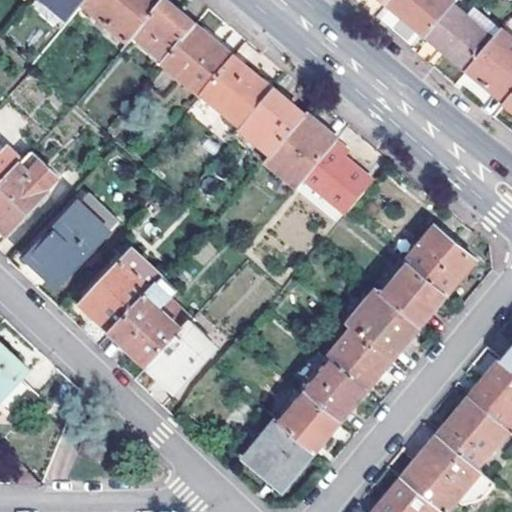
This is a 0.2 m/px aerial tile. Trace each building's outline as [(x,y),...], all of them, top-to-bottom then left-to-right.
[(85,6),(130,45),(137,37),(168,1),(166,0),(89,0),(85,5),(85,6)] [(388,0),(427,33),(452,2),(454,0),(388,0)] [(167,63),(198,27),(178,9),(168,1),(137,37),(167,63)] [(427,33),(469,68),(494,37),(469,15),(452,2),(427,33)] [(473,10),(469,15),(494,37),(499,31),(473,10)] [(19,11),(9,36),(29,44),(39,19),(19,11)] [(203,98),(205,96),(237,59),(198,27),(167,63),(165,66),(203,98)] [(511,96),(511,35),(502,27),(499,31),(494,37),(469,68),(508,101),(511,96)] [(205,96),(245,131),(277,93),(237,59),(205,96)] [(244,133),(274,158),(308,119),(277,93),(245,131),(244,133)] [(306,183),(339,145),(308,119),(274,158),(269,164),(301,190),(306,183)] [(351,156),(339,145),(306,183),(350,218),(352,215),(377,187),(346,162),(351,156)] [(10,146),(3,154),(18,169),(26,161),(10,146)] [(18,169),(0,188),(0,223),(11,234),(50,192),(48,190),(62,176),(35,151),(26,161),(18,169)] [(0,188),(18,169),(3,154),(0,151),(0,188)] [(116,230),(85,200),(33,254),(47,268),(51,263),(69,279),(116,230)] [(408,261),(411,263),(447,294),(475,261),(436,228),(408,261)] [(149,295),(165,277),(136,250),(84,303),(114,331),(149,295)] [(60,288),(69,279),(51,263),(47,268),(33,254),(29,258),(60,288)] [(385,295),(421,325),(447,294),(411,263),(385,295)] [(349,323),(354,327),(393,359),(407,342),(421,325),(385,295),(378,289),(349,323)] [(149,295),(114,331),(130,346),(151,366),(185,329),(149,295)] [(185,329),(151,366),(178,392),(214,352),(201,340),(206,334),(193,321),(185,329)] [(331,360),(367,390),(393,359),(354,327),(328,357),(331,360)] [(201,340),(214,352),(220,347),(206,334),(201,340)] [(47,402),(29,385),(9,366),(17,358),(0,341),(0,409),(21,430),(47,402)] [(511,349),(503,360),(511,367),(511,349)] [(9,366),(29,385),(36,377),(17,358),(9,366)] [(306,389),(308,391),(342,420),(357,402),(367,390),(331,360),(306,389)] [(472,398),(511,431),(511,367),(503,360),(472,398)] [(283,422),(317,450),(342,420),(308,391),(283,422)] [(467,403),(440,436),(479,469),(511,431),(472,398),(467,403)] [(284,489),(317,450),(283,422),(279,419),(246,457),(284,489)] [(110,443),(88,433),(79,453),(102,462),(110,443)] [(404,479),(443,511),(448,511),(458,501),(483,472),(479,469),(440,436),(424,456),(404,479)] [(483,472),(458,501),(463,505),(483,500),(497,484),(483,472)] [(443,511),(404,479),(377,511),(443,511)]
